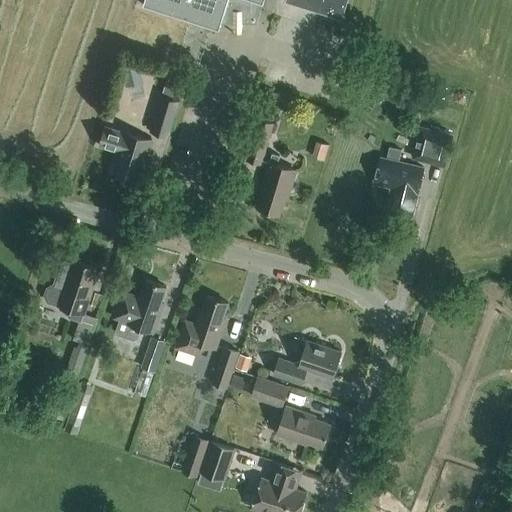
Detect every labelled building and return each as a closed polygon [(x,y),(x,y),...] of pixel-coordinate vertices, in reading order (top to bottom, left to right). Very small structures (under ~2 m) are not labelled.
[(256,22),(263,0),(143,0),(143,4),(219,28),(221,22),(256,22)] [(285,0),(341,18),(346,0),(285,0)] [(161,94),(150,128),(168,134),(179,100),(176,99),(183,75),(170,71),(162,94),(161,94)] [(428,86),(410,82),(405,101),(423,106),(428,86)] [(259,117),(246,158),(261,163),(274,122),(259,117)] [(124,130),(105,124),(99,143),(118,149),(112,169),(139,177),(151,138),(125,129),(124,130)] [(445,168),(454,135),(422,126),(413,159),(445,168)] [(263,190),(258,206),(279,212),(284,196),(287,197),(296,168),(277,162),(279,154),(271,152),(269,160),(260,189),(263,190)] [(411,215),(422,172),(424,165),(382,155),(375,183),(390,187),(385,209),(411,215)] [(74,263),(64,259),(60,271),(57,270),(53,282),(46,286),(45,294),(49,300),(70,307),(67,315),(80,320),(73,338),(76,339),(50,414),(62,418),(97,317),(84,312),(94,283),(91,282),(96,266),(75,259),(74,263)] [(161,301),(166,285),(145,278),(140,293),(122,287),(113,316),(120,318),(116,329),(119,334),(134,338),(138,337),(141,326),(154,330),(163,301),(161,301)] [(223,316),(228,301),(208,294),(202,310),(200,309),(196,320),(184,317),(174,347),(200,355),(202,351),(208,353),(210,344),(216,346),(225,317),(223,316)] [(155,370),(166,340),(152,334),(141,365),(155,370)] [(332,375),(341,350),(307,339),(299,363),(278,356),(273,372),(301,382),(306,366),(332,375)] [(228,387),(240,349),(223,344),(211,381),(228,387)] [(281,405),(289,385),(258,374),(251,394),(281,405)] [(77,433),(94,385),(81,380),(64,429),(77,433)] [(322,445),(330,421),(314,416),(315,414),(286,404),(277,432),(305,442),(306,439),(322,445)] [(196,473),(205,447),(208,438),(194,433),(185,463),(174,459),(171,465),(196,473)] [(224,478),(234,447),(211,440),(201,470),(224,478)] [(295,487),(302,470),(276,460),(270,478),(262,475),(251,506),(269,511),(299,511),(306,491),(295,487)]
